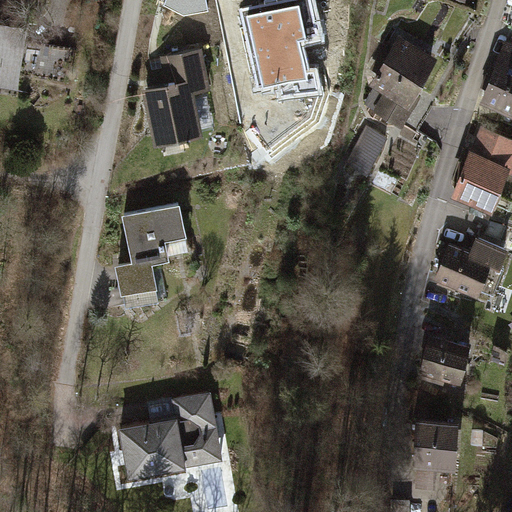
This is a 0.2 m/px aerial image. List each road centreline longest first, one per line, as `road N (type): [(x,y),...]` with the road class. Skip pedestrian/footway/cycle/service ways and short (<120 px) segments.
road 1 (residential): [(152,0),(64,449)]
road 2 (unclassified): [(499,0),(408,313),(405,413)]
